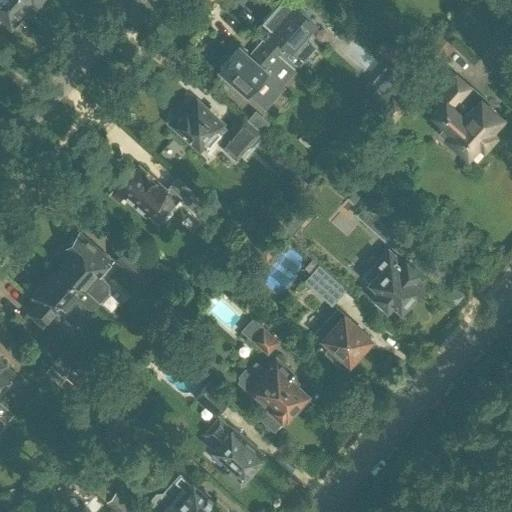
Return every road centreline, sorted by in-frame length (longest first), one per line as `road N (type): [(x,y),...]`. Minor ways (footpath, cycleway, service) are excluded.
road 1 (residential): [(322,511),(511,297)]
road 2 (residential): [(140,0),(0,159)]
